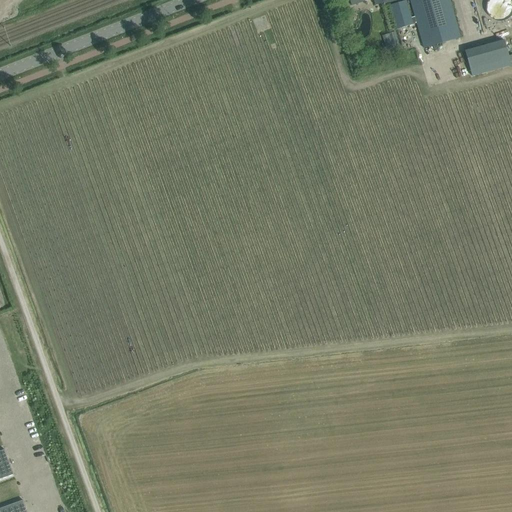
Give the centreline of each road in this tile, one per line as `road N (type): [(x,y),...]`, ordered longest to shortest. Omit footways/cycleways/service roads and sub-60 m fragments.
road 1 (tertiary): [(193,0),(0,75)]
road 2 (unknown): [(0,373),(2,404),(42,511)]
